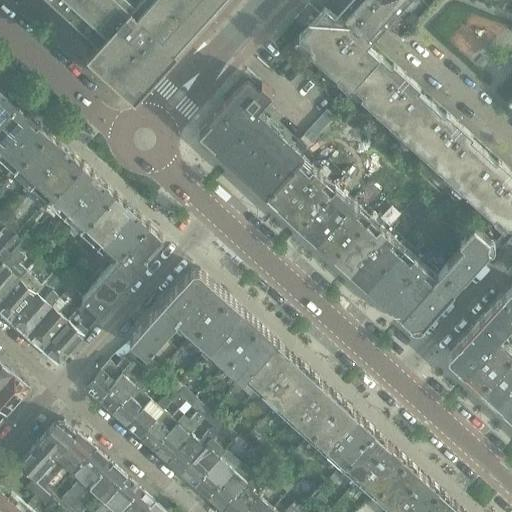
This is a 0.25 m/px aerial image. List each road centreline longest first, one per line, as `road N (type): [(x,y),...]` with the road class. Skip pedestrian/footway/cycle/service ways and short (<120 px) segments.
road 1 (tertiary): [(398,382),(211,211)]
road 2 (residential): [(55,382),(211,211)]
road 3 (residential): [(55,382),(200,511)]
road 4 (residential): [(511,257),(398,382)]
road 5 (tertiary): [(270,0),(157,121)]
road 6 (residential): [(122,133),(0,27)]
road 7 (tertiary): [(511,484),(398,382)]
road 8 (residential): [(511,141),(410,50)]
